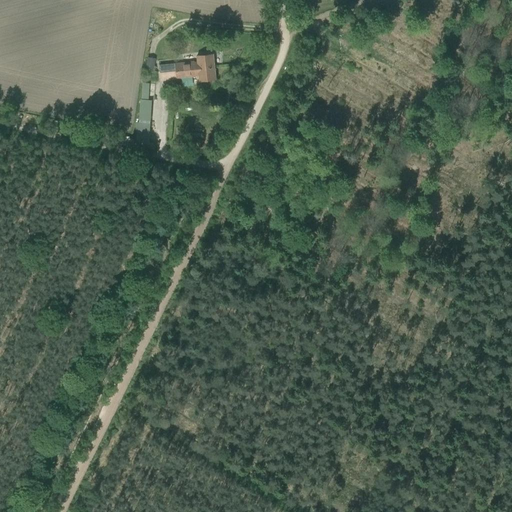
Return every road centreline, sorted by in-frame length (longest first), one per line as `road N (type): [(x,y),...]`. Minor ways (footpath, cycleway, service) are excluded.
road 1 (track): [(58,511),(225,168)]
road 2 (track): [(0,119),(225,168)]
road 3 (track): [(225,168),(282,53),(289,31),(283,15)]
